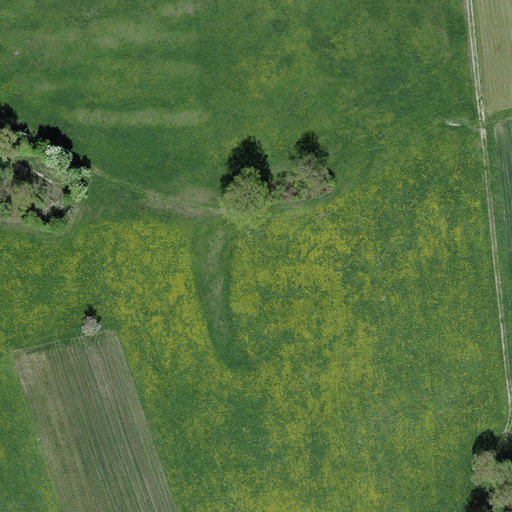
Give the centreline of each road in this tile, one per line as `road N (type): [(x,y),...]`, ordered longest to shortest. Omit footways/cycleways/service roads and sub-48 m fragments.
road 1 (track): [(469,0),(511,407)]
road 2 (track): [(0,110),(129,190),(213,214)]
